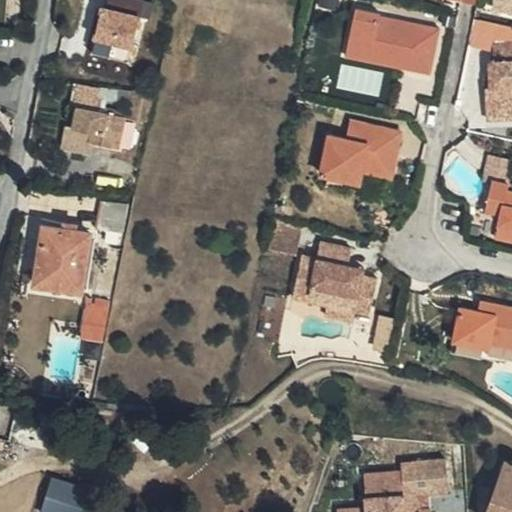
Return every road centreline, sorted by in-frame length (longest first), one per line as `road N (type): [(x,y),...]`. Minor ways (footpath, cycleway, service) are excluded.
road 1 (residential): [(511,269),(419,246),(471,5)]
road 2 (residential): [(0,243),(30,94)]
